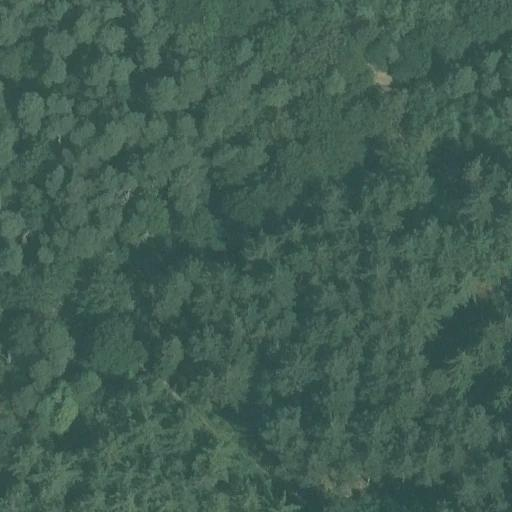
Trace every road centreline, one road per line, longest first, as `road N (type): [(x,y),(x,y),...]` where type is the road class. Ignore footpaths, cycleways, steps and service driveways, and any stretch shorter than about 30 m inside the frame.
road 1 (track): [(511,55),(111,322)]
road 2 (track): [(104,0),(413,121)]
road 3 (track): [(334,511),(111,322)]
road 4 (track): [(0,384),(111,322)]
